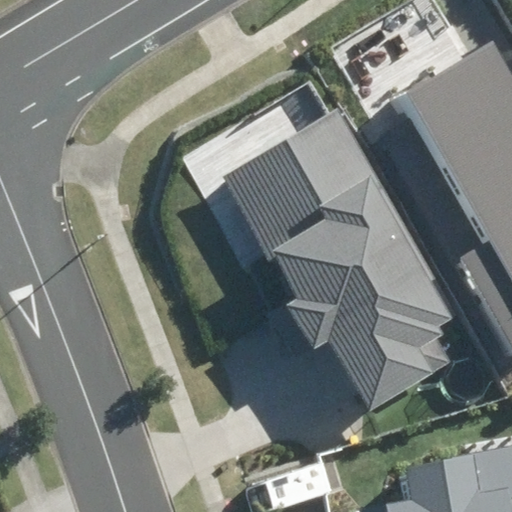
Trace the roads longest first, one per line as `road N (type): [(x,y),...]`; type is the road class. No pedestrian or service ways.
road 1 (residential): [(119,511),(80,398),(0,229)]
road 2 (tertiary): [(104,0),(0,66)]
